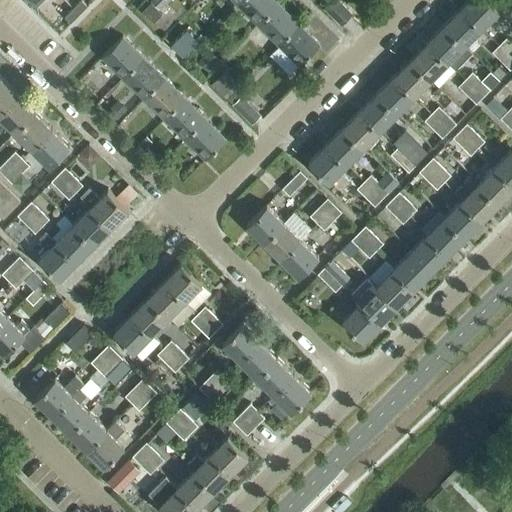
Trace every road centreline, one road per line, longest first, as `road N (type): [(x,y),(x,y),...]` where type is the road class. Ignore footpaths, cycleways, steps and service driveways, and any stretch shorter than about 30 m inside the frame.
road 1 (tertiary): [(286,511),(511,284)]
road 2 (residential): [(191,222),(411,0)]
road 3 (residential): [(191,222),(0,31)]
road 4 (residential): [(359,389),(191,222)]
road 5 (residential): [(511,237),(359,389)]
road 6 (residential): [(359,389),(238,511)]
road 7 (residential): [(111,511),(0,402)]
